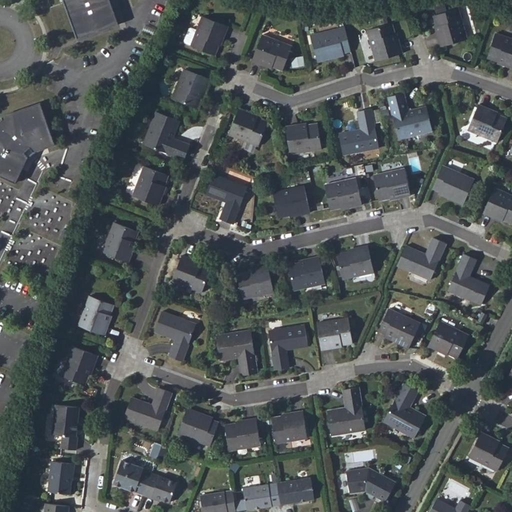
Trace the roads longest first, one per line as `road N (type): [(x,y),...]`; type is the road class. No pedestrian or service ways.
road 1 (residential): [(123,362),(228,400),(312,388),(337,373),(413,367),(467,395)]
road 2 (residential): [(172,223),(247,253),(414,214),(511,258)]
road 3 (residential): [(229,76),(290,100),(433,66),(511,93)]
road 4 (residential): [(172,223),(229,76)]
road 5 (residential): [(88,506),(96,444),(123,362)]
road 6 (residential): [(123,362),(172,223)]
road 7 (residential): [(403,511),(465,399)]
